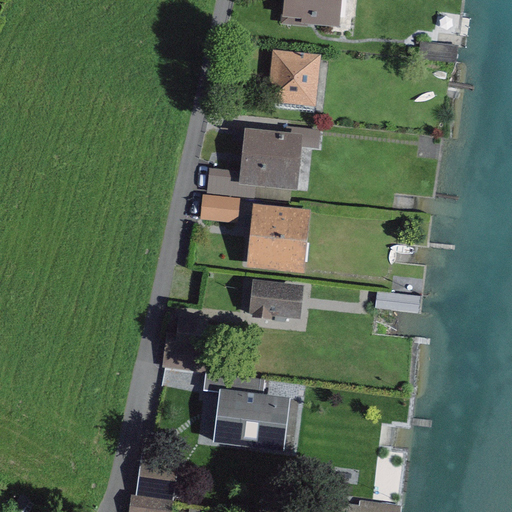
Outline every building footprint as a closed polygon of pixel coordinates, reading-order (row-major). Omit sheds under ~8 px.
[(282,0),(280,23),(308,25),(308,21),(339,24),(341,0),(282,0)] [(458,46),(458,43),(420,40),(418,58),(457,61),(458,46)] [(321,52),(272,48),(268,100),(316,104),(321,52)] [(210,165),(207,191),(290,200),(291,187),(297,187),(301,145),(318,147),(320,128),(286,125),(286,128),(244,124),(240,168),(210,165)] [(237,222),(240,196),(203,193),(200,218),(237,222)] [(312,206),(253,200),(247,264),(305,270),(312,206)] [(253,311),(253,314),(272,316),(273,313),(300,316),(303,282),(253,277),(249,310),(253,311)] [(420,294),(376,290),(375,306),(395,308),(418,311),(420,294)] [(175,342),(205,345),(208,319),(178,316),(176,333),(175,342)] [(203,357),(205,345),(175,342),(176,333),(165,332),(161,367),(205,372),(205,370),(207,357),(203,357)] [(264,377),(205,370),(205,372),(203,388),(218,390),(213,439),(284,447),(290,394),(262,390),(264,377)] [(141,452),(135,493),(173,498),(179,457),(141,452)] [(24,508),(30,498),(21,493),(15,503),(24,508)] [(128,511),(161,511),(162,511),(163,511),(171,511),(173,498),(135,493),(131,493),(128,511)] [(360,498),(359,503),(319,498),(317,511),(400,511),(401,508),(402,503),(360,498)]
